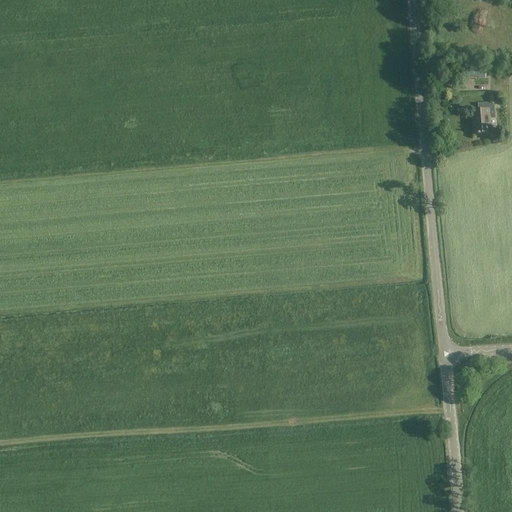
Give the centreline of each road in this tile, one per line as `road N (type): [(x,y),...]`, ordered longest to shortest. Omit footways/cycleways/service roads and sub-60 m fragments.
road 1 (unclassified): [(443,351),(411,0)]
road 2 (unclassified): [(456,511),(443,351)]
